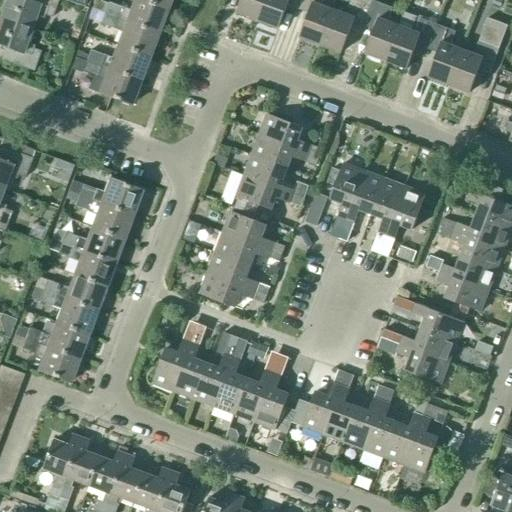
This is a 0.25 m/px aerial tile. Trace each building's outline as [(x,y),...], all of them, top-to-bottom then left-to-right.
[(51,18),(57,0),(5,0),(0,15),(0,19),(30,30),(34,17),(43,20),(44,16),(51,18)] [(157,34),(166,10),(138,0),(128,0),(125,10),(104,2),(100,13),(157,34)] [(138,0),(166,10),(169,0),(138,0)] [(257,22),(265,0),(241,0),(237,14),(257,22)] [(298,10),(301,0),(265,0),(257,22),(278,30),(287,6),(298,10)] [(320,45),(334,11),(322,7),(324,0),(301,0),(298,10),(308,14),(299,38),(320,45)] [(364,26),(373,1),(369,0),(351,0),(346,16),(334,11),(320,45),(341,53),(353,22),(364,26)] [(386,62),(399,27),(388,23),(393,9),(373,1),(364,26),(374,30),(365,54),(386,62)] [(148,58),(157,34),(100,13),(96,23),(117,31),(112,44),(148,58)] [(399,27),(386,62),(407,70),(416,46),(427,50),(436,25),(405,13),(399,27)] [(25,43),(30,30),(0,19),(0,46),(4,48),(0,59),(0,60),(33,72),(40,52),(32,50),(34,46),(25,43)] [(462,51),(449,85),(470,93),(479,69),(490,73),(507,26),(488,19),(475,55),(462,51)] [(449,85),(462,51),(451,46),(456,33),(436,25),(427,50),(437,54),(428,78),(449,85)] [(90,51),(86,62),(139,82),(148,58),(112,44),(107,58),(90,51)] [(86,62),(82,72),(99,79),(94,93),(130,106),(139,82),(86,62)] [(260,136),(320,158),(322,151),(297,141),(302,128),(267,115),(260,136)] [(317,167),(320,158),(260,136),(252,156),(287,169),(292,157),(317,167)] [(0,188),(2,190),(7,177),(15,180),(17,176),(24,179),(31,159),(0,147),(0,188)] [(282,182),(287,169),(252,156),(244,177),(304,199),(308,187),(296,183),(295,187),(282,182)] [(69,179),(74,162),(57,158),(52,174),(69,179)] [(337,219),(346,222),(364,173),(343,165),(340,172),(332,168),(326,184),(335,187),(330,200),(343,204),(337,219)] [(346,222),(353,224),(358,210),(371,215),(384,180),(364,173),(346,222)] [(301,207),(304,199),(244,177),(237,198),(238,198),(234,207),(255,215),(259,206),(272,211),(276,198),(290,203),(301,207)] [(476,217),(511,230),(511,226),(511,207),(502,203),(507,190),(475,178),(467,200),(481,205),(476,217)] [(78,196),(132,216),(141,191),(108,179),(103,193),(82,185),(78,196)] [(378,234),(386,237),(405,188),(384,180),(371,215),(383,220),(378,234)] [(0,203),(0,195),(2,190),(0,188),(0,230),(4,232),(11,212),(4,210),(6,206),(0,203)] [(386,237),(394,239),(399,226),(412,231),(425,196),(405,188),(386,237)] [(123,240),(132,216),(78,196),(74,207),(95,214),(90,228),(123,240)] [(253,221),(255,215),(234,207),(232,213),(231,212),(223,233),(282,255),(285,247),(261,238),(266,225),(253,221)] [(311,209),(306,223),(316,227),(321,213),(311,209)] [(476,217),(471,230),(442,219),(439,227),(455,233),(503,251),(511,230),(476,217)] [(90,228),(85,241),(57,230),(53,241),(60,244),(114,264),(123,240),(90,228)] [(443,228),(440,236),(465,246),(461,258),(495,271),(503,251),(455,233),(443,228)] [(279,263),(282,255),(223,233),(216,254),(250,267),(255,254),(279,263)] [(57,253),(56,254),(77,262),(73,275),(105,288),(114,264),(60,244),(50,241),(47,249),(57,253)] [(246,279),(250,267),(216,254),(208,274),(266,296),(267,296),(270,288),(246,279)] [(427,268),(440,273),(488,291),(495,271),(461,258),(456,270),(430,261),(427,268)] [(488,291),(440,273),(427,268),(424,276),(450,286),(445,299),(480,312),(488,291)] [(263,304),(266,296),(208,274),(200,295),(235,308),(240,295),(263,304)] [(47,281),(46,282),(37,279),(34,288),(43,292),(96,311),(105,288),(73,275),(68,289),(47,281)] [(39,301),(39,302),(60,310),(55,323),(87,335),(96,311),(43,292),(34,288),(30,297),(39,301)] [(414,304),(411,312),(425,318),(421,330),(455,343),(466,315),(453,310),(450,318),(429,309),(428,310),(414,304)] [(453,310),(466,315),(469,309),(456,304),(453,310)] [(29,328),(28,330),(17,326),(13,335),(78,359),(87,335),(55,323),(50,336),(29,328)] [(455,343),(421,330),(416,343),(402,337),(404,334),(385,327),(381,339),(448,364),(455,343)] [(69,383),(78,359),(13,335),(10,345),(42,358),(37,371),(69,383)] [(440,385),(448,364),(381,339),(377,349),(395,356),(396,353),(410,359),(405,371),(440,385)] [(173,392),(191,343),(184,340),(178,354),(165,349),(152,384),(173,392)] [(194,360),(199,346),(191,343),(173,392),(193,399),(207,365),(194,360)] [(214,407),(232,359),(224,356),(219,369),(207,365),(193,399),(214,407)] [(235,375),(240,362),(232,359),(214,407),(234,415),(247,380),(235,375)] [(0,380),(19,387),(23,375),(0,366),(0,380)] [(323,435),(347,373),(338,370),(328,397),(315,392),(311,404),(300,399),(295,412),(291,423),(323,435)] [(254,422),(273,374),(265,371),(260,385),(247,380),(234,415),(254,422)] [(343,443),(357,408),(344,403),(349,390),(354,376),(347,373),(323,435),(343,443)] [(276,390),(281,376),(273,374),(254,422),(287,434),(291,423),(295,412),(284,407),(289,395),(276,390)] [(0,393),(14,399),(19,387),(0,380),(0,393)] [(364,450),(387,388),(379,385),(369,412),(357,408),(343,443),(364,450)] [(384,458),(397,423),(385,418),(395,391),(387,388),(364,450),(384,458)] [(0,406),(10,410),(14,399),(0,393),(0,406)] [(404,465),(428,404),(419,400),(409,428),(397,423),(384,458),(404,465)] [(428,404),(404,465),(425,473),(438,438),(425,433),(430,421),(444,426),(448,411),(428,404)] [(0,420),(5,422),(10,410),(0,406),(0,420)] [(59,498),(81,438),(73,435),(69,446),(54,440),(43,470),(59,476),(57,482),(54,482),(49,495),(59,498)] [(60,499),(54,511),(64,511),(68,502),(73,489),(71,488),(73,481),(89,487),(100,457),(86,452),(90,442),(81,438),(59,498),(60,499)] [(95,511),(105,511),(126,455),(118,452),(114,463),(100,457),(89,487),(104,493),(102,499),(99,498),(94,511),(95,511)] [(134,504),(145,474),(131,469),(135,459),(126,455),(105,511),(115,511),(118,505),(116,505),(118,498),(134,504)] [(508,511),(511,511),(511,477),(511,460),(509,459),(503,474),(491,506),(508,511)] [(156,511),(171,472),(162,469),(159,479),(145,474),(134,504),(149,509),(148,511),(156,511)] [(171,472),(156,511),(182,511),(190,491),(176,486),(180,476),(171,472)] [(230,511),(236,497),(227,493),(224,504),(209,498),(204,511),(230,511)] [(245,511),(241,510),(245,500),(236,497),(230,511),(245,511)]
